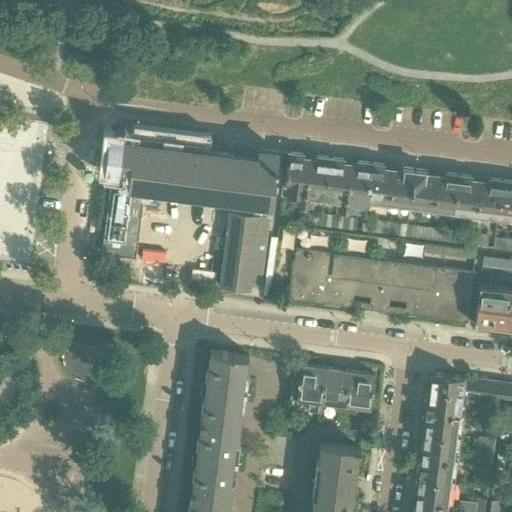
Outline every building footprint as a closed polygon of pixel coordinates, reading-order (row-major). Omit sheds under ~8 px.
[(281,190),(283,190),(288,159),(276,158),(276,150),(240,146),(239,154),(123,138),(119,170),(117,188),(110,187),(105,223),(126,226),(138,217),(140,202),(130,191),(132,183),(236,196),(270,199),(271,193),(280,195),(281,190)] [(313,194),(325,196),(330,157),(317,156),(317,158),(303,156),(303,154),(289,152),(288,159),(283,190),(296,192),(295,199),(312,202),(313,194)] [(367,201),(367,197),(371,163),(358,161),(357,163),(343,162),(343,159),(330,157),(325,196),(337,197),(336,205),(353,207),(354,199),(367,201)] [(367,197),(411,203),(415,168),(403,167),(403,169),(383,167),(384,164),(371,163),(367,197)] [(411,203),(455,209),(459,174),(447,173),(446,175),(427,172),(427,170),(415,168),(411,203)] [(455,209),(499,215),(503,180),(490,178),(490,181),(470,178),(470,176),(459,174),(455,209)] [(499,215),(511,216),(511,181),(503,180),(499,215)] [(274,200),(270,199),(236,196),(233,212),(230,212),(221,283),(249,287),(250,281),(259,283),(267,217),(271,218),(274,200)] [(299,221),(356,228),(357,219),(300,211),(299,221)] [(279,224),(291,226),(292,214),(280,212),(279,224)] [(362,229),(487,245),(488,235),(363,219),(362,229)] [(116,254),(117,253),(119,236),(104,234),(102,246),(101,252),(116,254)] [(492,246),(500,247),(501,237),(494,236),(492,246)] [(500,247),(511,248),(511,238),(501,237),(500,247)] [(405,312),(466,320),(472,270),(296,247),(289,297),(350,305),(352,293),(371,295),(370,303),(371,304),(372,303),(386,304),(385,306),(387,306),(388,297),(407,299),(405,312)] [(482,264),(511,267),(511,258),(484,255),(482,264)] [(475,321),(511,325),(511,287),(480,283),(475,321)] [(209,385),(209,388),(241,392),(244,370),(246,370),(248,356),(249,356),(249,354),(235,353),(236,351),(233,351),(232,352),(210,349),(210,351),(208,365),(206,365),(205,373),(207,374),(205,384),(209,385)] [(320,410),(322,401),(326,366),(301,363),(300,373),(293,372),(290,397),(309,399),(308,409),(320,410)] [(326,366),(322,401),(345,404),(350,370),(326,366)] [(374,373),(350,370),(345,404),(370,407),(372,391),(373,386),(374,373)] [(461,391),(503,397),(505,382),(432,372),(429,394),(426,394),(424,409),(458,414),(461,391)] [(511,398),(511,382),(505,382),(503,397),(511,398)] [(200,418),(200,419),(218,421),(220,406),(239,408),(241,392),(209,388),(208,393),(204,393),(204,395),(202,395),(201,404),(203,404),(201,418),(200,418)] [(220,406),(218,421),(239,424),(241,409),(239,408),(220,406)] [(454,447),(458,414),(424,409),(422,424),(425,425),(423,443),(454,447)] [(200,454),(200,458),(232,462),(235,439),(216,437),(218,421),(200,419),(200,421),(201,421),(199,434),(197,434),(196,442),(198,443),(197,453),(200,454)] [(239,424),(218,421),(216,437),(235,439),(237,439),(239,424)] [(306,435),(320,436),(321,426),(307,424),(306,435)] [(327,437),(341,439),(343,428),(329,427),(327,437)] [(343,428),(341,439),(354,441),(355,430),(343,428)] [(496,432),(489,431),(488,437),(487,439),(494,440),(496,432)] [(500,432),(499,441),(506,442),(507,433),(500,432)] [(494,440),(487,439),(488,437),(478,436),(477,448),(486,449),(486,447),(493,448),(494,440)] [(337,459),(339,443),(321,441),(320,442),(321,442),(319,457),(321,457),(337,459)] [(506,442),(499,441),(498,449),(505,450),(506,442)] [(318,478),(354,483),(359,448),(360,448),(360,446),(355,445),(339,443),(337,459),(321,457),(318,478)] [(450,481),(454,447),(423,443),(420,465),(417,466),(416,472),(419,474),(418,477),(450,481)] [(493,448),(486,447),(486,449),(485,455),(492,456),(493,448)] [(498,449),(497,457),(504,458),(505,450),(498,449)] [(492,456),(485,455),(484,463),(491,464),(492,456)] [(497,457),(496,465),(503,466),(504,458),(497,457)] [(191,487),(191,488),(210,491),(212,475),(230,477),(232,462),(200,458),(199,462),(195,462),(195,465),(193,464),(192,473),(194,473),(192,487),(191,487)] [(491,464),(484,463),(483,471),(490,472),(491,464)] [(496,465),(494,473),(502,474),(503,466),(496,465)] [(502,474),(494,473),(493,486),(503,488),(505,474),(502,474)] [(212,475),(210,491),(230,493),(232,478),(230,477),(212,475)] [(423,511),(445,511),(450,481),(418,477),(415,479),(414,485),(417,487),(414,511),(423,511)] [(329,511),(350,511),(354,483),(318,478),(316,496),(332,497),(329,511)] [(225,511),(226,508),(208,506),(210,491),(191,488),(191,490),(192,490),(190,503),(188,503),(187,511),(189,511),(188,511),(225,511)] [(230,493),(210,491),(208,506),(226,508),(228,508),(230,493)] [(312,511),(322,511),(329,511),(332,497),(316,496),(314,495),(312,511)] [(477,505),(485,506),(486,498),(479,497),(478,503),(477,505)] [(490,507),(497,508),(497,505),(498,500),(491,499),(490,507)] [(476,511),(477,505),(478,503),(467,501),(465,511),(476,511)]
